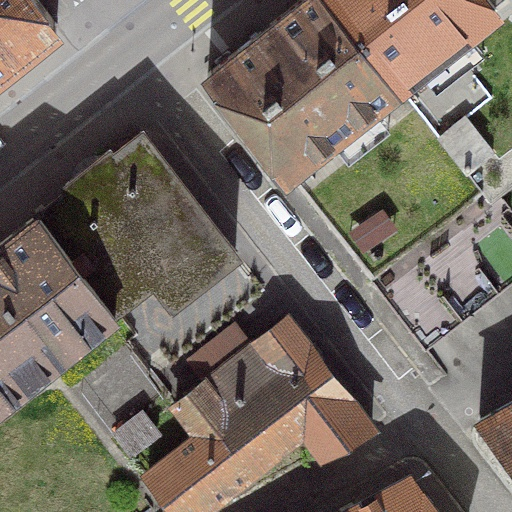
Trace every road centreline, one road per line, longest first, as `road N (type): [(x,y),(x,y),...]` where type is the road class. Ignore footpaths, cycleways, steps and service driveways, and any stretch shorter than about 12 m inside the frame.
road 1 (residential): [(121,58),(420,429)]
road 2 (residential): [(420,429),(269,511)]
road 3 (primary): [(121,58),(0,153)]
